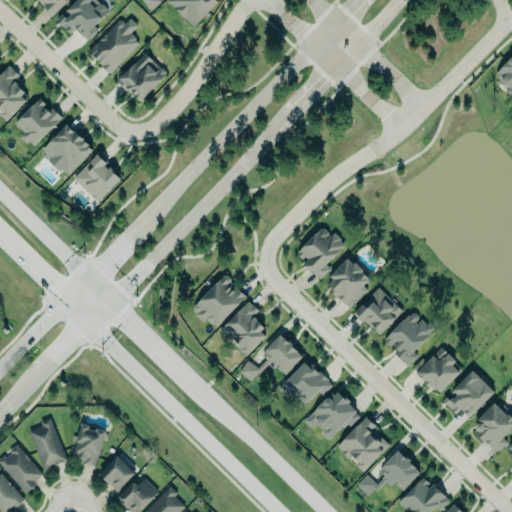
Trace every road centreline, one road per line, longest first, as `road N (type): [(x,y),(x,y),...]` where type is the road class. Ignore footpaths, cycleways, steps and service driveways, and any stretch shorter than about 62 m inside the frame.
road 1 (residential): [(260,253),(267,272),(505,511)]
road 2 (residential): [(511,14),(398,125),(313,188),(266,236),(260,253)]
road 3 (secondary): [(90,327),(276,511)]
road 4 (tertiary): [(111,304),(291,117)]
road 5 (tertiary): [(313,42),(148,215)]
road 6 (secondary): [(324,511),(190,381)]
road 7 (residential): [(247,0),(181,94),(152,128),(131,138)]
road 8 (residential): [(268,0),(398,125)]
road 9 (residential): [(131,138),(112,129),(0,17)]
road 10 (residential): [(421,101),(317,0)]
road 11 (secondary): [(190,381),(88,279)]
road 12 (secondary): [(0,238),(90,327)]
road 13 (secondary): [(88,279),(0,189)]
